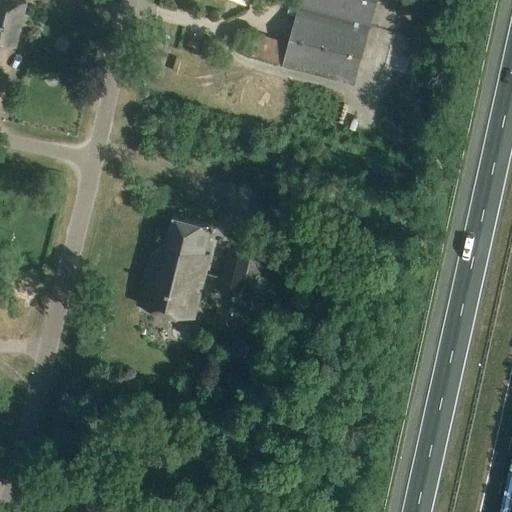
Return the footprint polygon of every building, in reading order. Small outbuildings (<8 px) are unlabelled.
[(0,0),(0,41),(17,46),(28,1),(24,0),(0,0)] [(300,0),(288,41),(282,64),(355,86),(377,0),(300,0)] [(412,0),(410,13),(430,17),(433,0),(412,0)] [(274,68),(205,53),(202,66),(204,66),(203,74),(201,74),(198,86),(266,102),(269,89),(271,90),(273,81),(271,81),(274,68)] [(194,319),(210,254),(206,253),(213,225),(174,215),(166,244),(152,255),(140,304),(194,319)] [(242,297),(254,251),(230,245),(218,291),(242,297)] [(133,478),(134,467),(100,462),(99,472),(133,478)] [(221,511),(240,511),(242,504),(213,500),(211,510),(221,511)]
